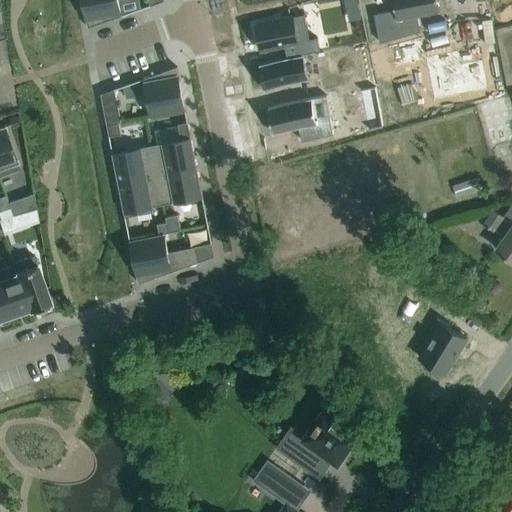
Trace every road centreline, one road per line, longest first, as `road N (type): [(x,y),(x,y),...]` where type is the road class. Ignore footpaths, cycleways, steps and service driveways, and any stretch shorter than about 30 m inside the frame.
road 1 (residential): [(198,24),(244,252),(241,271),(228,289),(0,363)]
road 2 (unclassified): [(399,511),(511,355)]
